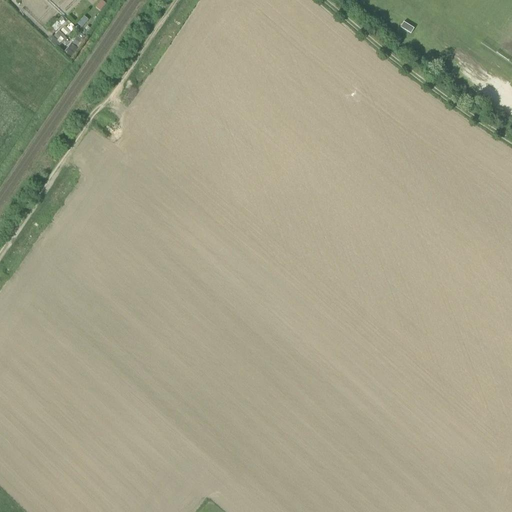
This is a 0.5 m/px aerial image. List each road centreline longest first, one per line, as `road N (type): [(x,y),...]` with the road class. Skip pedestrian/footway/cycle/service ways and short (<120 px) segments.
road 1 (track): [(0,266),(183,0)]
road 2 (track): [(324,0),(511,142)]
